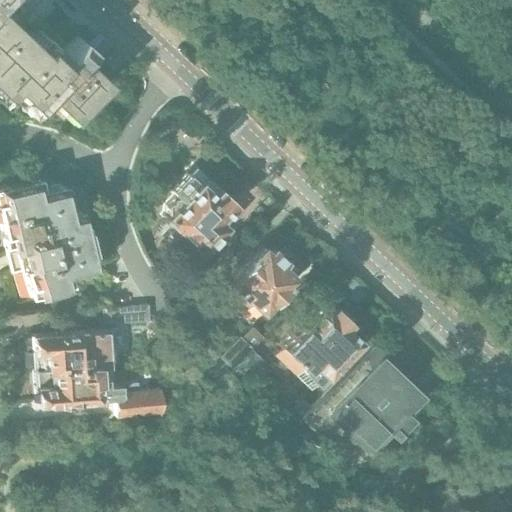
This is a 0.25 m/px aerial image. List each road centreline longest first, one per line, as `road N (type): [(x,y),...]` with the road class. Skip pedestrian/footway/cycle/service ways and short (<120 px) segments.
road 1 (residential): [(511,387),(106,0)]
road 2 (unknown): [(511,136),(372,0)]
